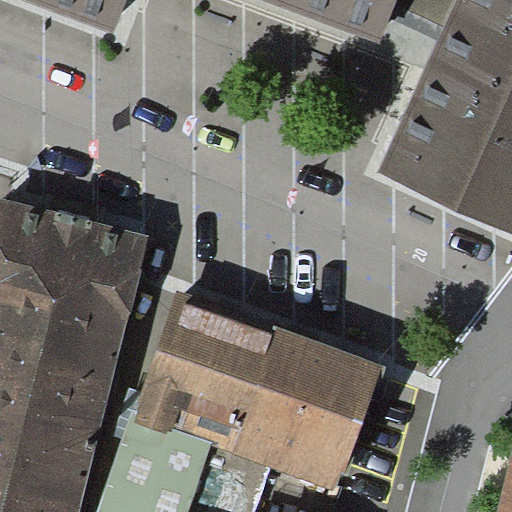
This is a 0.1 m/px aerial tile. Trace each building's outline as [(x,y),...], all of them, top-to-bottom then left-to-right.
[(22,0),(114,33),(126,0),(22,0)] [(264,0),(380,43),(389,20),(396,0),(264,0)] [(511,0),(454,0),(437,39),(377,172),(511,233),(511,0)] [(437,39),(454,0),(396,0),(389,20),(437,39)] [(0,197),(0,511),(80,511),(152,237),(0,197)] [(277,326),(177,291),(97,511),(188,511),(212,445),(232,453),(277,326)] [(277,326),(232,453),(271,467),(339,491),(385,365),(277,326)] [(256,511),(271,467),(232,453),(212,445),(188,511),(256,511)] [(511,511),(511,452),(496,511),(511,511)]
